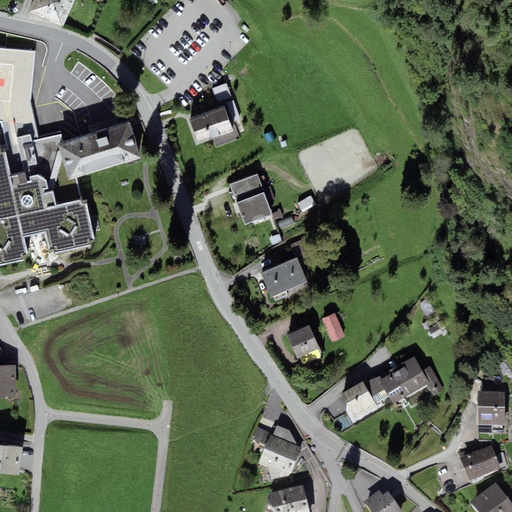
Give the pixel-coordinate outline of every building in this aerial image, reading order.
[(33,0),(28,12),(63,28),(75,0),(33,0)] [(47,49),(0,43),(0,129),(40,131),(47,49)] [(227,83),(212,89),(217,102),(232,97),(227,83)] [(225,107),(190,120),(199,144),(234,131),(225,107)] [(0,149),(0,265),(25,260),(24,256),(28,255),(24,237),(45,232),(50,250),(54,249),(55,255),(91,246),(90,241),(94,240),(86,205),(83,205),(76,176),(140,158),(131,125),(68,142),(65,134),(28,143),(33,163),(9,169),(6,152),(1,154),(0,149)] [(273,215),(257,174),(230,185),(246,225),(273,215)] [(279,233),(270,236),(273,244),(282,241),(279,233)] [(299,257),(309,253),(303,238),(291,243),(295,254),(298,253),(299,257)] [(295,254),(261,268),(271,290),(307,275),(299,257),(298,253),(295,254)] [(335,310),(322,316),(332,340),(345,334),(335,310)] [(310,321),(288,330),(298,354),(320,344),(310,321)] [(391,370),(379,376),(390,393),(394,401),(427,382),(430,380),(423,368),(416,356),(414,353),(389,367),(391,370)] [(15,360),(0,360),(0,391),(16,391),(15,360)] [(445,389),(431,364),(423,368),(430,380),(427,382),(434,395),(437,393),(445,389)] [(365,380),(363,376),(341,389),(356,415),(378,403),(377,401),(390,393),(379,376),(378,374),(365,380)] [(505,426),(505,393),(478,392),(478,426),(479,426),(491,426),(505,426)] [(277,426),(273,436),(298,446),(290,431),(277,426)] [(491,433),(479,433),(479,441),(493,441),(493,433),(491,433)] [(273,436),(271,435),(259,464),(268,468),(272,479),(287,475),(290,477),(302,448),(298,446),(273,436)] [(0,465),(19,468),(23,441),(0,437),(0,465)] [(459,458),(470,483),(501,469),(501,468),(495,456),(491,446),(459,458)] [(495,456),(501,468),(508,465),(503,452),(495,456)] [(511,511),(511,503),(495,483),(471,503),(478,511),(511,511)] [(308,511),(303,485),(270,493),(266,504),(272,506),(273,511),(308,511)] [(379,491),(364,501),(371,511),(402,511),(388,492),(382,496),(379,491)]
